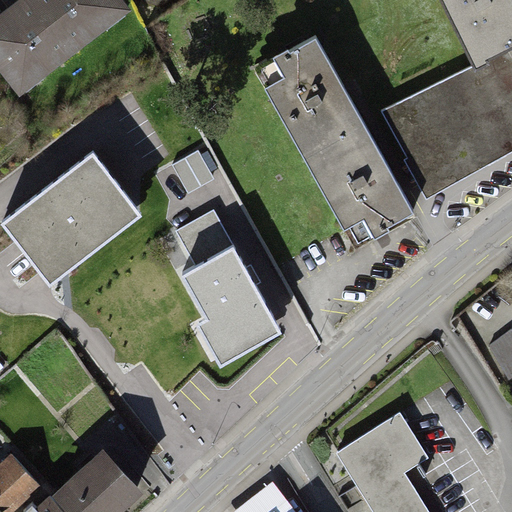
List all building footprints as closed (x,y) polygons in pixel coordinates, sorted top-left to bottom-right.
[(122,0),(14,0),(0,11),(0,71),(18,96),(130,10),(122,0)] [(511,0),(440,0),(473,68),(511,48),(511,0)] [(415,213),(315,34),(255,67),(355,246),(415,213)] [(410,162),(428,195),(511,150),(511,48),(473,68),(389,113),(414,160),(410,162)] [(197,153),(175,165),(189,191),(211,178),(197,153)] [(137,217),(92,159),(5,227),(50,285),(137,217)] [(174,231),(195,269),(233,247),(212,210),(174,231)] [(195,269),(183,275),(206,317),(195,323),(220,368),(281,335),(233,247),(195,269)] [(511,329),(511,328),(488,345),(508,380),(511,377),(511,329)] [(399,412),(334,453),(371,511),(429,511),(404,472),(428,458),(399,412)] [(102,448),(51,496),(66,511),(123,511),(144,493),(102,448)] [(11,453),(0,463),(0,506),(4,511),(11,511),(41,486),(11,453)] [(296,511),(272,481),(231,511),(296,511)] [(62,511),(48,497),(37,508),(33,504),(24,511),(62,511)]
